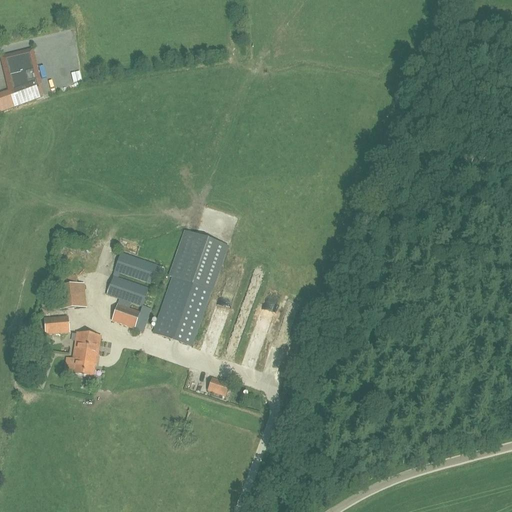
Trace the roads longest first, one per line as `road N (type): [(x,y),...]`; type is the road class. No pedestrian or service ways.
road 1 (unclassified): [(332,511),(381,485),(511,446)]
road 2 (track): [(55,180),(77,103),(89,92),(83,30),(71,0)]
road 3 (track): [(365,359),(511,320)]
